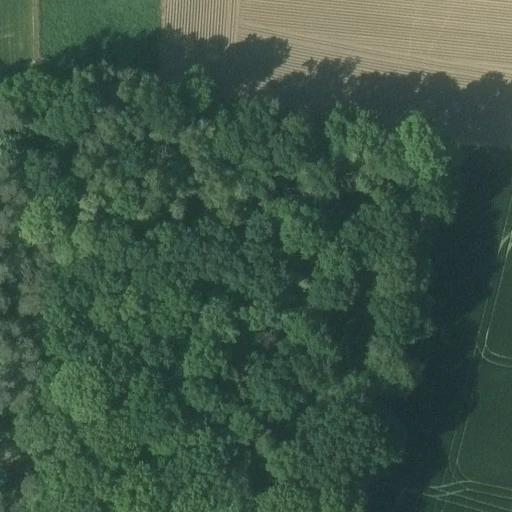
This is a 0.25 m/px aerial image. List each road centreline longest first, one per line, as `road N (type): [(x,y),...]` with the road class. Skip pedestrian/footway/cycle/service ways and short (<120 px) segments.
road 1 (track): [(511,152),(458,143),(450,152),(367,511)]
road 2 (track): [(184,511),(0,456)]
